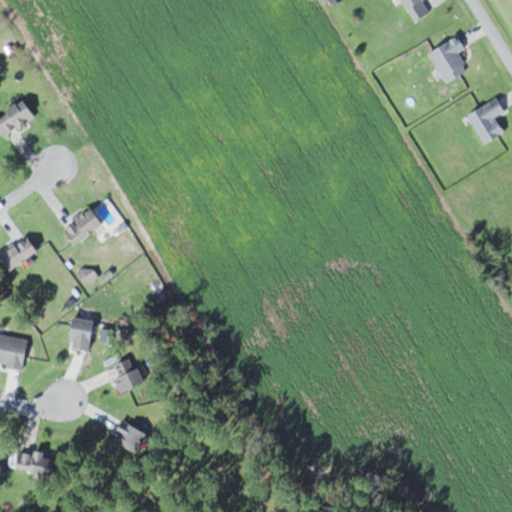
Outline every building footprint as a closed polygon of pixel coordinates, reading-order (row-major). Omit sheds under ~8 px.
[(509,109),(500,95),(470,114),(488,144),(508,131),(499,115),(509,109)] [(0,116),(0,123),(7,135),(40,115),(30,98),(0,116)] [(78,245),(109,224),(95,204),(65,226),(78,245)] [(2,256),(17,272),(43,248),(28,232),(2,256)] [(60,458),(50,458),(50,451),(22,451),(22,473),(60,473),(60,458)]
